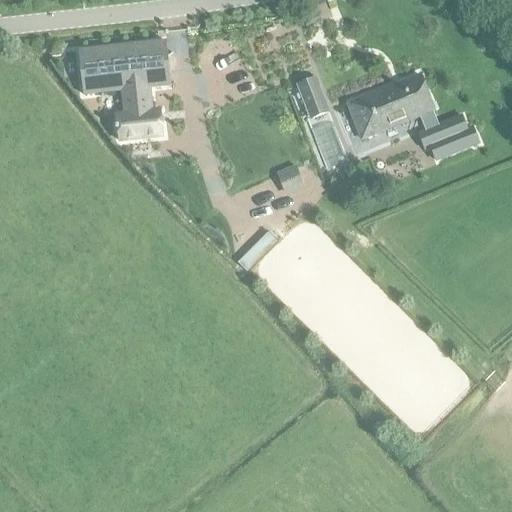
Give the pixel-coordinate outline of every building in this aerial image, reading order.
[(166,42),(79,52),(84,96),(120,92),(122,112),(115,113),(118,143),(163,138),(160,108),(152,109),(150,89),(171,87),(166,42)] [(420,76),(349,105),(364,140),(435,111),(420,76)] [(299,88),(312,120),(330,113),(318,80),(299,88)] [(286,192),(304,184),(296,166),(278,174),(286,192)] [(252,269),(280,240),(273,236),(242,268),(248,273),(252,269)]
